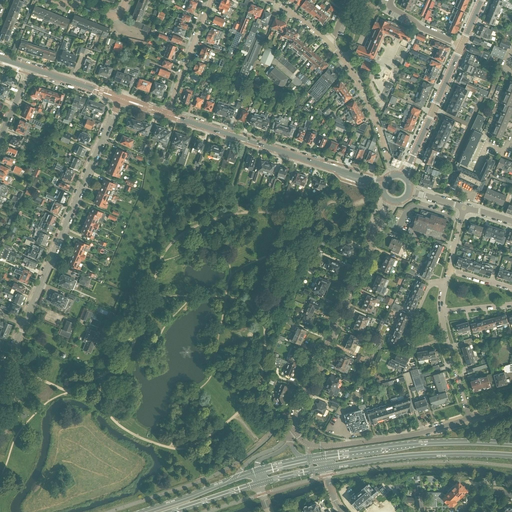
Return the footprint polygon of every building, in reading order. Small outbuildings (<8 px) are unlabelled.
[(185,0),(184,4),(187,5),(195,8),(198,3),(193,1),(194,1),(192,0),(185,0)] [(306,0),(301,7),(306,10),(311,3),(313,1),(310,0),(309,0),(309,2),(306,0)] [(413,12),(415,7),(403,1),(400,7),(413,12)] [(137,4),(136,7),(136,8),(144,11),(147,5),(139,2),(138,4),(137,4)] [(311,3),(306,10),(310,14),(316,7),(315,7),(311,3)] [(456,3),(454,7),(464,11),(466,7),(456,3)] [(220,8),(219,11),(231,16),(232,13),(231,12),(232,9),(230,8),(229,8),(221,4),(219,8),(220,8)] [(236,34),(230,48),(228,55),(233,57),(234,55),(234,54),(235,55),(237,51),(236,51),(249,20),(248,20),(250,16),(253,17),(254,14),(257,7),(251,4),(248,12),(247,15),(248,15),(246,19),(243,18),(240,25),(236,34)] [(316,7),(310,14),(314,17),(323,6),(322,4),(319,7),(317,4),(315,7),(316,7)] [(501,8),(492,4),(490,10),(499,14),(501,8)] [(10,10),(11,10),(10,10),(18,14),(21,8),(13,5),(12,7),(11,7),(10,10)] [(186,9),(185,11),(186,11),(189,13),(189,12),(193,13),(195,8),(187,5),(186,9)] [(35,7),(35,6),(31,15),(37,17),(41,9),(38,8),(39,7),(36,6),(35,7)] [(323,6),(314,17),(319,21),(326,11),(323,9),(325,7),(323,6)] [(326,11),(319,21),(323,24),(324,25),(326,24),(327,22),(326,21),(329,17),(330,15),(328,13),(330,10),(332,12),(335,9),(330,6),(326,11)] [(260,17),(263,9),(257,7),(254,14),(260,17)] [(41,9),(37,17),(43,19),(46,11),(44,10),(44,9),(41,8),(41,9)] [(135,10),(134,13),(134,14),(142,17),(144,11),(136,8),(136,10),(135,10)] [(453,11),(457,12),(456,15),(463,18),(465,13),(454,9),(453,11)] [(8,15),(8,16),(16,19),(18,14),(10,10),(9,13),(9,12),(8,15)] [(499,14),(490,10),(487,16),(496,19),(499,14)] [(47,11),(46,11),(43,19),(49,22),(52,13),(50,12),(47,11)] [(165,13),(160,11),(157,19),(162,21),(165,13)] [(265,12),(261,23),(264,24),(263,26),(266,27),(267,27),(270,20),(269,20),(271,15),(265,12)] [(53,13),(52,13),(49,22),(55,24),(58,15),(55,14),(56,14),(53,13)] [(188,22),(189,22),(190,21),(190,20),(190,19),(191,17),(183,13),(182,16),(178,14),(177,17),(188,22)] [(133,16),(132,19),(132,20),(135,21),(137,22),(140,23),(142,17),(134,14),(133,16)] [(59,16),(58,15),(55,24),(61,26),(64,18),(61,17),(62,16),(59,15),(59,16)] [(71,24),(74,26),(73,27),(75,28),(76,26),(76,27),(80,17),(74,15),(71,24)] [(455,18),(451,16),(450,18),(461,23),(461,22),(463,18),(456,15),(455,18)] [(5,21),(6,21),(6,22),(14,25),(16,19),(8,16),(7,18),(5,21)] [(213,23),(223,27),(225,20),(216,16),(213,23)] [(485,22),(494,25),(496,19),(487,16),(485,22)] [(65,18),(64,18),(61,26),(67,28),(70,20),(67,19),(67,18),(65,17),(65,18)] [(80,17),(76,27),(81,29),(85,19),(80,17)] [(385,33),(402,40),(402,39),(409,42),(408,43),(413,45),(417,36),(405,31),(406,29),(389,22),(384,21),(378,18),(376,22),(375,22),(372,29),(373,29),(365,48),(361,47),(357,54),(363,57),(360,65),(362,65),(360,69),(370,73),(374,65),(370,63),(371,60),(373,61),(385,33)] [(449,20),(453,22),(452,24),(459,28),(461,23),(450,18),(449,20)] [(85,19),(81,29),(86,31),(90,21),(85,19)] [(185,30),(186,29),(187,29),(188,27),(187,26),(187,25),(183,23),(183,22),(176,19),(174,25),(185,30)] [(256,23),(254,23),(251,32),(256,34),(260,24),(259,24),(261,20),(258,19),(256,23)] [(281,22),(275,20),(272,28),(278,30),(278,29),(281,22)] [(90,21),(86,31),(91,32),(95,23),(90,21)] [(3,27),(4,27),(3,28),(11,31),(14,25),(6,22),(5,24),(4,24),(3,27)] [(281,22),(278,29),(278,30),(283,32),(286,24),(281,22)] [(95,23),(91,32),(96,34),(100,25),(95,23)] [(230,28),(229,31),(236,34),(240,25),(235,23),(233,28),(232,28),(231,29),(230,28)] [(459,28),(452,24),(448,31),(454,34),(455,31),(457,32),(459,28)] [(101,36),(105,27),(100,25),(96,34),(101,36)] [(491,30),(480,26),(478,30),(491,35),(493,31),(497,33),(498,30),(492,27),(491,30)] [(106,38),(110,29),(105,27),(101,36),(106,38)] [(174,33),(183,36),(184,34),(184,35),(186,31),(185,30),(177,27),(174,33)] [(1,33),(9,37),(11,31),(3,28),(3,30),(2,30),(1,33)] [(210,31),(208,35),(217,38),(220,40),(223,32),(212,28),(210,31)] [(286,29),(282,37),(287,39),(288,39),(288,38),(291,31),(286,29)] [(486,38),(491,40),(493,36),(491,36),(491,35),(478,30),(476,34),(486,38)] [(288,39),(286,41),(289,44),(291,42),(292,41),(293,41),(294,40),(295,36),(296,37),(298,34),(291,31),(288,38),(288,39)] [(241,52),(245,54),(244,55),(246,56),(248,52),(255,35),(256,34),(251,32),(245,46),(243,46),(241,52)] [(0,39),(7,43),(9,37),(1,33),(0,36),(0,35),(0,39)] [(169,41),(174,42),(180,44),(183,39),(171,34),(172,34),(169,33),(168,37),(159,34),(158,36),(155,35),(154,36),(168,42),(169,41)] [(426,37),(418,34),(416,39),(424,42),(426,37)] [(208,35),(207,40),(209,41),(208,42),(214,45),(213,47),(221,50),(222,47),(218,46),(220,40),(217,38),(208,35)] [(246,56),(238,76),(246,79),(252,66),(253,66),(255,62),(264,38),(255,35),(248,52),(246,56)] [(289,44),(287,46),(292,50),(300,41),(298,39),(296,37),(295,36),(294,40),(293,41),(292,41),(291,42),(289,44)] [(487,45),(491,47),(492,45),(488,43),(487,44),(475,38),(473,43),(479,46),(479,45),(482,47),(483,46),(486,47),(487,45)] [(18,50),(20,51),(23,52),(24,52),(27,43),(28,41),(22,39),(21,41),(18,50)] [(116,41),(114,47),(113,49),(120,52),(121,50),(124,43),(116,40),(116,41)] [(436,47),(439,49),(447,52),(449,47),(432,40),(430,45),(436,47)] [(499,45),(500,46),(499,48),(507,51),(510,43),(505,41),(502,40),(499,45)] [(60,61),(59,62),(62,63),(65,64),(65,65),(70,54),(66,52),(67,50),(64,49),(67,42),(63,41),(60,49),(63,50),(59,61),(60,61)] [(300,41),(292,50),(297,53),(304,45),(300,41)] [(24,52),(26,53),(29,54),(30,54),(33,45),(27,43),(24,52)] [(163,47),(162,49),(166,50),(175,54),(175,51),(176,51),(177,51),(178,49),(177,48),(177,47),(168,44),(166,48),(163,47)] [(30,54),(32,55),(35,56),(35,55),(36,56),(39,47),(33,45),(30,54)] [(304,45),(297,53),(297,54),(297,53),(301,57),(301,58),(309,49),(304,45)] [(36,56),(38,56),(38,57),(41,58),(41,57),(42,58),(45,49),(44,49),(45,47),(42,46),(41,46),(41,47),(40,48),(39,47),(36,56)] [(203,48),(201,51),(210,55),(211,52),(212,53),(213,50),(204,46),(203,48)] [(478,58),(488,62),(491,55),(491,54),(480,50),(472,46),(469,52),(478,55),(479,55),(478,58)] [(494,46),(491,54),(491,55),(503,60),(503,59),(507,51),(499,48),(494,46)] [(276,51),(267,47),(261,62),(270,66),(276,51)] [(439,49),(436,47),(434,52),(445,57),(447,52),(439,49)] [(42,58),(44,58),(44,59),(47,60),(47,59),(48,59),(51,51),(45,49),(42,58)] [(309,49),(301,58),(305,61),(307,59),(308,60),(309,60),(309,61),(315,54),(314,54),(314,53),(313,52),(309,49)] [(166,50),(163,56),(172,60),(172,59),(173,59),(174,59),(175,57),(174,56),(175,54),(166,50)] [(419,60),(427,63),(431,65),(439,68),(441,65),(429,59),(430,58),(412,50),(411,53),(414,55),(413,57),(416,59),(418,54),(421,56),(419,60)] [(48,59),(50,60),(50,61),(53,62),(53,61),(54,61),(56,53),(51,51),(48,59)] [(200,55),(200,57),(203,58),(202,60),(208,63),(212,64),(214,60),(210,58),(209,58),(210,55),(201,51),(200,55)] [(278,61),(282,57),(281,56),(284,53),(282,51),(279,54),(280,55),(276,59),(278,61)] [(434,52),(432,58),(434,59),(443,62),(445,57),(434,52)] [(70,54),(65,65),(68,66),(67,66),(71,68),(72,66),(76,56),(70,54)] [(315,54),(309,61),(312,63),(310,65),(311,66),(310,68),(310,69),(319,58),(315,54)] [(468,54),(466,59),(476,63),(478,58),(477,57),(468,54)] [(319,58),(310,69),(313,71),(314,69),(314,68),(316,66),(318,68),(324,61),(319,58)] [(84,65),(86,66),(84,71),(88,72),(92,61),(86,59),(84,65)] [(100,66),(100,67),(97,75),(103,77),(109,60),(107,59),(104,67),(100,66)] [(466,59),(464,63),(465,63),(474,67),(476,68),(478,64),(476,63),(466,59)] [(111,61),(109,60),(103,77),(109,79),(112,70),(113,67),(109,66),(111,61)] [(160,65),(162,66),(161,66),(170,69),(172,63),(164,60),(163,63),(161,62),(160,65)] [(197,63),(195,66),(204,70),(205,67),(206,68),(207,65),(208,65),(208,63),(202,60),(201,63),(198,61),(197,63)] [(318,68),(315,72),(316,73),(318,72),(321,74),(328,65),(324,61),(318,68)] [(465,63),(463,69),(471,72),(470,74),(476,77),(479,78),(480,79),(492,84),(495,76),(484,71),(476,68),(474,67),(465,63)] [(123,74),(124,74),(120,83),(131,87),(133,82),(134,82),(135,78),(136,79),(137,77),(137,78),(139,74),(138,74),(140,68),(127,64),(123,74)] [(439,68),(431,65),(429,70),(437,74),(439,68)] [(195,70),(194,72),(203,75),(204,73),(205,70),(204,70),(195,66),(194,70),(195,70)] [(284,87),(287,79),(275,68),(269,74),(276,79),(274,83),(284,87)] [(159,72),(158,75),(167,79),(168,76),(169,76),(170,73),(170,72),(162,69),(160,69),(159,72)] [(328,69),(308,93),(313,97),(331,75),(332,76),(334,73),(332,71),(331,71),(328,69)] [(436,77),(437,74),(429,70),(426,69),(424,74),(435,79),(435,78),(436,78),(436,77)] [(460,71),(459,76),(470,80),(472,81),(474,77),(460,71)] [(123,74),(117,72),(114,81),(120,83),(124,74),(123,74)] [(399,78),(410,82),(411,80),(417,83),(419,79),(402,72),(399,78)] [(297,77),(299,79),(301,81),(305,77),(303,75),(302,75),(300,73),(297,77)] [(331,75),(313,97),(318,101),(338,77),(335,74),(334,73),(332,76),(331,75)] [(435,81),(434,80),(435,79),(427,75),(424,74),(422,73),(420,77),(429,81),(428,81),(433,83),(434,82),(435,81)] [(459,76),(456,81),(459,82),(460,82),(465,84),(467,85),(465,89),(470,91),(486,98),(486,97),(487,97),(488,95),(489,93),(488,92),(478,87),(469,83),(470,80),(459,76)] [(5,77),(4,80),(3,82),(11,86),(12,84),(14,80),(10,78),(10,79),(5,77)] [(137,85),(137,88),(142,90),(145,81),(140,79),(139,82),(138,81),(137,85)] [(151,83),(145,81),(142,90),(148,92),(149,89),(150,89),(151,86),(150,86),(151,83)] [(491,135),(496,137),(495,138),(501,140),(511,113),(511,107),(511,105),(511,81),(510,81),(501,103),(504,104),(503,107),(502,107),(491,135)] [(334,87),(332,89),(334,92),(336,90),(338,92),(345,87),(341,82),(334,87)] [(418,83),(417,85),(430,91),(432,86),(424,82),(422,85),(418,83)] [(154,83),(151,92),(157,94),(160,84),(154,83)] [(162,85),(160,84),(157,94),(162,96),(164,90),(166,89),(166,87),(166,85),(162,84),(162,85)] [(9,89),(1,85),(0,87),(0,91),(7,95),(9,91),(8,91),(9,89)] [(417,85),(417,86),(419,87),(418,89),(420,90),(419,93),(427,96),(430,91),(417,85)] [(41,88),(41,87),(38,86),(37,87),(36,89),(34,88),(34,90),(32,90),(31,96),(38,98),(41,88)] [(458,86),(455,91),(456,92),(456,91),(467,97),(470,91),(465,89),(458,86)] [(337,97),(335,100),(336,101),(348,92),(345,87),(338,92),(336,94),(338,96),(337,97)] [(43,100),(46,90),(41,88),(38,98),(43,100)] [(186,103),(186,104),(188,105),(189,104),(189,105),(194,92),(187,89),(184,99),(182,99),(181,101),(183,102),(186,103)] [(46,90),(43,100),(48,102),(52,92),(46,90)] [(201,104),(203,105),(207,95),(208,91),(206,90),(204,93),(205,93),(205,94),(202,93),(201,98),(198,96),(199,94),(195,92),(192,100),(195,101),(194,106),(195,106),(195,107),(196,107),(197,107),(198,107),(200,108),(201,104)] [(456,92),(453,97),(464,101),(465,102),(467,97),(456,91),(456,92)] [(54,103),(57,93),(52,92),(48,102),(54,103)] [(348,92),(336,101),(338,103),(343,99),(345,102),(352,97),(348,92)] [(411,92),(410,95),(412,96),(415,97),(417,98),(425,101),(427,96),(419,93),(418,96),(411,92)] [(54,103),(53,106),(57,108),(57,106),(59,106),(63,95),(57,93),(54,103)] [(206,103),(204,109),(208,110),(208,111),(210,112),(210,111),(211,112),(215,102),(214,101),(212,100),(210,100),(210,101),(207,100),(206,100),(206,99),(209,100),(211,95),(208,94),(207,95),(204,103),(206,103)] [(70,109),(67,108),(64,119),(71,121),(72,117),(73,118),(74,115),(73,115),(75,109),(76,107),(77,108),(80,97),(75,96),(72,106),(70,109)] [(453,96),(451,101),(451,102),(461,107),(462,107),(465,102),(464,101),(453,97),(453,96)] [(77,108),(76,107),(75,109),(79,111),(80,109),(81,109),(82,107),(85,99),(80,97),(77,108)] [(417,98),(415,103),(423,107),(425,101),(417,98)] [(485,99),(482,106),(491,110),(494,103),(485,99)] [(93,110),(92,111),(91,113),(93,114),(97,103),(89,100),(86,109),(90,110),(91,108),(93,109),(93,110)] [(219,101),(218,104),(215,114),(219,115),(220,114),(221,114),(225,103),(219,101)] [(229,105),(225,103),(221,114),(226,116),(230,105),(230,106),(232,101),(230,101),(229,105)] [(347,105),(349,109),(343,112),(345,114),(348,112),(350,111),(358,107),(355,101),(347,105)] [(451,102),(449,107),(459,112),(461,107),(451,102)] [(97,103),(93,114),(92,116),(94,117),(96,112),(101,114),(104,106),(97,103)] [(34,108),(26,105),(24,110),(32,114),(34,108)] [(226,116),(227,116),(227,117),(230,119),(230,118),(232,118),(236,107),(230,106),(230,105),(226,116)] [(408,105),(406,110),(419,116),(421,110),(413,107),(408,105)] [(348,112),(350,115),(346,117),(348,120),(354,116),(361,112),(358,107),(350,111),(348,112)] [(448,107),(446,112),(456,117),(459,112),(449,107),(448,107)] [(240,115),(238,120),(239,120),(239,121),(241,122),(241,121),(244,122),(246,117),(247,118),(249,113),(239,109),(237,114),(240,115)] [(21,116),(29,120),(32,114),(24,110),(21,116)] [(401,113),(401,115),(404,116),(408,118),(416,121),(419,116),(406,110),(405,110),(403,114),(401,113)] [(345,121),(347,124),(355,119),(358,125),(363,122),(361,119),(364,118),(361,112),(354,116),(348,120),(345,121)] [(261,127),(263,128),(263,129),(267,130),(269,121),(270,119),(267,118),(269,114),(265,113),(265,115),(261,127)] [(250,124),(252,124),(251,125),(256,127),(256,126),(259,115),(255,114),(254,116),(252,116),(250,124)] [(261,115),(259,115),(256,126),(261,127),(265,115),(261,114),(261,115)] [(478,115),(457,159),(459,160),(458,163),(461,164),(468,167),(483,134),(481,133),(482,129),(480,128),(485,118),(478,115)] [(274,125),(273,129),(274,131),(276,132),(277,129),(278,129),(280,123),(281,120),(282,117),(280,116),(279,118),(278,119),(275,118),(274,121),(273,123),(274,125)] [(404,116),(402,121),(403,122),(405,123),(414,127),(416,121),(408,118),(404,116)] [(445,116),(443,122),(443,123),(454,127),(456,122),(445,116)] [(278,129),(277,129),(276,132),(282,134),(285,126),(285,125),(288,119),(287,119),(288,117),(285,117),(284,120),(284,121),(281,120),(280,123),(278,129)] [(33,124),(41,128),(41,127),(42,128),(44,124),(31,119),(31,120),(30,119),(29,122),(34,124),(33,124)] [(127,126),(132,127),(131,128),(140,131),(143,123),(130,119),(129,122),(128,122),(127,126)] [(94,123),(87,120),(84,127),(90,130),(91,129),(92,130),(93,129),(94,127),(93,126),(94,123)] [(299,140),(302,141),(307,130),(308,131),(312,122),(307,120),(305,124),(305,125),(304,129),(300,127),(295,138),(296,139),(296,140),(298,141),(299,140)] [(18,126),(25,129),(26,129),(28,131),(29,130),(30,127),(28,126),(29,125),(28,124),(28,123),(26,122),(25,123),(20,121),(19,123),(18,123),(17,125),(18,125),(18,126)] [(288,132),(289,132),(288,136),(291,137),(292,136),(294,131),(295,131),(296,128),(296,126),(293,124),(294,121),(292,121),(290,126),(288,132)] [(389,125),(381,121),(384,128),(387,130),(394,133),(394,134),(398,135),(396,138),(399,139),(407,142),(409,136),(402,133),(399,132),(400,129),(390,125),(389,125)] [(143,123),(140,131),(140,132),(147,134),(150,125),(143,122),(143,123)] [(347,130),(348,127),(336,122),(335,125),(347,130)] [(359,129),(365,131),(368,125),(364,123),(360,125),(359,129)] [(391,123),(390,125),(400,129),(407,132),(408,131),(411,132),(414,127),(405,123),(404,128),(400,126),(400,127),(397,126),(391,123)] [(443,123),(441,128),(451,132),(454,127),(443,123)] [(16,129),(15,132),(26,136),(28,131),(26,129),(25,129),(18,126),(17,127),(17,126),(15,129),(16,129)] [(153,137),(154,138),(153,140),(158,142),(159,139),(160,140),(163,130),(163,128),(156,126),(153,137)] [(441,128),(439,133),(449,137),(451,132),(441,128)] [(168,139),(170,132),(167,131),(167,130),(164,129),(163,130),(160,140),(159,143),(162,144),(161,145),(166,147),(169,139),(168,139)] [(88,142),(88,141),(89,141),(90,139),(90,138),(89,138),(90,137),(89,137),(90,135),(89,134),(83,131),(82,132),(81,132),(81,133),(80,133),(78,138),(77,140),(86,144),(87,142),(88,142)] [(313,133),(309,132),(305,141),(312,144),(314,138),(315,138),(317,133),(314,132),(313,133)] [(438,132),(436,137),(436,138),(447,143),(449,137),(439,133),(438,132)] [(174,148),(178,149),(178,148),(176,147),(177,146),(179,146),(183,135),(179,133),(178,134),(176,133),(171,148),(174,149),(174,148)] [(394,136),(385,133),(387,137),(388,141),(397,145),(404,148),(405,147),(407,142),(399,139),(396,138),(394,136)] [(317,141),(318,142),(317,145),(324,148),(328,138),(320,134),(317,141)] [(178,163),(181,164),(180,167),(182,168),(188,149),(185,148),(189,138),(186,137),(187,136),(183,135),(179,146),(181,147),(180,151),(182,152),(181,157),(180,157),(178,163)] [(369,153),(366,161),(369,162),(369,163),(372,164),(372,163),(373,163),(375,158),(377,159),(378,156),(376,155),(376,154),(372,152),(376,143),(375,143),(376,140),(375,137),(374,136),(371,143),(368,151),(367,152),(369,153)] [(10,144),(18,147),(16,150),(20,151),(21,148),(18,147),(19,144),(23,145),(24,141),(30,144),(31,141),(29,140),(23,137),(22,140),(18,138),(17,138),(16,138),(16,139),(12,137),(10,144)] [(134,141),(123,137),(120,143),(130,147),(132,143),(133,144),(134,141)] [(343,141),(338,152),(344,155),(345,152),(347,153),(349,148),(350,148),(351,145),(354,139),(350,137),(348,143),(343,141)] [(434,143),(444,148),(447,143),(436,138),(434,143)] [(202,142),(195,140),(192,150),(199,152),(199,150),(201,150),(202,145),(201,145),(202,142)] [(328,148),(332,150),(332,151),(335,152),(335,151),(336,152),(339,144),(331,141),(329,144),(328,148)] [(397,145),(388,141),(391,150),(394,158),(396,157),(397,159),(398,160),(401,159),(405,149),(404,148),(397,145)] [(431,148),(440,153),(442,153),(444,148),(434,143),(433,142),(431,148)] [(207,152),(206,151),(204,158),(207,159),(208,154),(210,154),(209,156),(213,157),(216,145),(213,144),(213,145),(210,144),(209,145),(207,152)] [(86,149),(79,146),(77,145),(75,149),(77,150),(76,154),(83,157),(83,156),(84,157),(85,154),(84,154),(86,149)] [(220,147),(216,145),(213,157),(216,158),(217,157),(220,158),(221,156),(223,149),(223,148),(220,147)] [(347,153),(346,155),(352,158),(354,154),(355,154),(357,147),(351,145),(350,148),(349,148),(347,153)] [(358,149),(354,157),(361,160),(365,151),(364,151),(365,149),(366,148),(360,145),(358,149)] [(8,147),(6,153),(17,158),(20,151),(16,150),(16,151),(8,147)] [(429,147),(427,152),(428,154),(438,159),(438,158),(440,153),(431,148),(429,147)] [(129,154),(117,149),(115,155),(124,159),(125,156),(128,157),(129,154)] [(229,162),(230,163),(232,164),(233,164),(234,164),(234,163),(237,153),(233,152),(233,151),(229,150),(226,160),(223,159),(221,167),(225,169),(228,161),(229,161),(229,162)] [(440,153),(438,158),(450,163),(453,158),(442,153),(440,153)] [(422,161),(434,167),(437,161),(434,160),(435,158),(426,154),(422,161)] [(124,159),(115,155),(113,161),(127,167),(128,165),(122,163),(124,159)] [(10,165),(13,159),(5,156),(2,162),(10,165)] [(68,159),(66,157),(65,159),(67,160),(79,166),(81,161),(74,158),(74,157),(70,156),(68,159)] [(245,167),(250,168),(249,170),(252,171),(254,166),(253,166),(255,159),(249,157),(245,167)] [(473,189),(479,191),(480,189),(481,190),(486,180),(485,179),(490,168),(492,168),(495,162),(487,158),(487,159),(486,159),(478,176),(459,167),(460,165),(461,164),(458,163),(458,164),(455,170),(456,171),(453,176),(450,184),(451,184),(451,186),(455,188),(458,180),(474,187),(473,189)] [(500,158),(497,166),(502,169),(506,160),(502,159),(500,158)] [(66,163),(71,164),(70,167),(77,170),(79,166),(67,160),(66,163)] [(502,169),(501,171),(507,173),(507,171),(511,162),(509,162),(509,161),(507,160),(507,161),(506,160),(502,169)] [(121,165),(124,166),(123,168),(129,170),(130,169),(127,167),(113,161),(110,167),(119,170),(121,165)] [(264,162),(262,161),(259,171),(265,173),(268,163),(265,161),(264,162)] [(73,177),(74,176),(75,175),(74,174),(75,172),(66,168),(66,167),(57,163),(54,169),(63,173),(64,173),(73,177)] [(272,164),(268,163),(265,173),(272,175),(275,165),(272,164)] [(9,169),(0,165),(0,172),(7,175),(9,169)] [(445,168),(444,171),(446,172),(445,174),(450,175),(451,174),(454,167),(449,165),(447,169),(445,168)] [(119,170),(110,167),(108,173),(119,177),(120,175),(121,176),(123,172),(119,170)] [(277,177),(285,179),(288,170),(281,167),(277,177)] [(292,181),(293,181),(293,182),(296,183),(296,182),(298,183),(301,175),(301,174),(299,173),(299,172),(296,171),(296,172),(295,172),(294,174),(293,174),(292,176),(293,176),(292,179),(293,179),(292,181)] [(71,183),(72,180),(73,180),(73,179),(73,178),(73,177),(64,173),(63,173),(60,178),(71,183)] [(298,183),(300,184),(300,185),(305,187),(306,184),(305,184),(307,177),(301,175),(298,183)] [(315,185),(316,185),(316,188),(320,189),(321,186),(324,187),(326,183),(323,182),(324,180),(319,179),(313,177),(312,181),(316,182),(315,185)] [(431,177),(430,179),(427,188),(431,190),(435,178),(431,177)] [(127,183),(126,185),(132,187),(134,182),(126,179),(125,183),(127,183)] [(60,181),(58,187),(66,190),(67,191),(68,191),(69,189),(69,188),(69,187),(68,187),(69,185),(61,181),(59,180),(56,186),(57,186),(59,181),(60,181)] [(112,183),(105,180),(102,186),(115,191),(118,184),(113,182),(112,183)] [(54,201),(55,202),(56,200),(64,203),(66,198),(68,194),(65,193),(66,190),(58,187),(57,186),(56,186),(54,185),(53,188),(58,190),(56,195),(58,196),(57,198),(47,194),(45,197),(50,199),(54,201)] [(115,191),(102,186),(100,192),(116,198),(117,197),(113,195),(114,191),(115,192),(115,191)] [(487,189),(484,196),(483,198),(488,200),(492,191),(487,189)] [(497,193),(492,191),(488,200),(490,201),(490,199),(493,201),(497,193)] [(100,192),(98,196),(97,197),(106,201),(108,196),(111,197),(110,199),(114,200),(114,199),(117,201),(117,200),(116,199),(116,198),(100,192)] [(506,196),(501,194),(497,204),(502,206),(506,196)] [(301,195),(300,197),(298,196),(295,205),(297,205),(297,206),(300,207),(304,196),(301,195)] [(106,201),(97,197),(95,203),(106,208),(107,205),(105,204),(106,201)] [(49,205),(52,206),(60,210),(62,207),(61,206),(62,205),(55,202),(54,201),(50,199),(48,201),(51,203),(49,205)] [(57,215),(58,213),(59,212),(60,210),(52,206),(50,209),(49,211),(50,211),(57,215)] [(13,208),(10,207),(9,209),(12,211),(11,214),(15,215),(17,210),(13,208)] [(88,216),(97,220),(102,222),(106,214),(92,209),(90,213),(88,216)] [(42,217),(41,220),(52,226),(53,226),(54,225),(55,223),(54,222),(56,218),(46,213),(45,212),(43,216),(42,217)] [(431,214),(423,212),(422,215),(417,214),(413,226),(411,225),(409,234),(418,237),(419,235),(428,237),(429,234),(436,236),(435,237),(440,239),(442,232),(443,232),(447,219),(431,214)] [(97,220),(88,216),(85,222),(98,228),(99,225),(96,224),(97,220)] [(35,224),(34,227),(36,228),(35,228),(43,231),(44,229),(50,231),(51,231),(53,228),(52,228),(52,226),(41,220),(38,226),(35,224)] [(83,228),(92,232),(95,233),(97,230),(98,228),(85,222),(83,228)] [(471,224),(468,232),(474,234),(475,234),(477,226),(471,224)] [(494,228),(491,227),(492,226),(488,225),(485,237),(490,238),(494,228)] [(483,228),(477,226),(475,234),(474,234),(474,236),(480,238),(483,228)] [(494,227),(494,228),(490,238),(496,240),(499,229),(497,229),(497,228),(494,227)] [(34,234),(34,235),(46,241),(48,236),(42,233),(43,231),(35,228),(34,230),(35,231),(34,234)] [(82,234),(93,239),(95,233),(92,232),(83,228),(81,231),(83,232),(82,234)] [(499,229),(496,240),(495,242),(504,244),(506,238),(503,237),(505,230),(502,229),(502,230),(499,229)] [(36,242),(44,245),(45,245),(47,242),(46,242),(46,241),(34,235),(33,237),(37,239),(36,242)] [(401,242),(393,238),(389,247),(399,252),(402,245),(406,247),(409,241),(402,238),(401,242)] [(32,246),(30,250),(32,250),(40,254),(41,254),(42,251),(43,249),(33,244),(34,243),(26,239),(24,243),(32,246)] [(432,242),(434,243),(432,248),(441,252),(443,246),(442,246),(443,243),(433,239),(432,242)] [(339,252),(344,255),(344,254),(350,256),(350,255),(351,256),(352,252),(351,252),(353,248),(350,247),(352,242),(347,240),(346,243),(344,242),(343,244),(341,243),(339,248),(341,248),(339,252)] [(77,243),(75,247),(84,251),(87,252),(90,246),(79,241),(78,244),(77,243)] [(0,250),(0,257),(10,261),(12,256),(26,262),(25,265),(30,267),(30,266),(34,268),(36,263),(24,258),(25,257),(23,256),(21,255),(21,256),(13,253),(14,252),(4,248),(2,247),(0,250)] [(84,251),(75,247),(73,253),(85,258),(86,256),(83,254),(84,251)] [(433,251),(431,255),(438,258),(441,252),(432,248),(431,251),(433,251)] [(25,252),(24,255),(27,256),(32,258),(38,260),(39,257),(38,257),(40,254),(32,250),(30,250),(29,249),(27,252),(25,252)] [(317,249),(314,257),(320,259),(324,252),(317,249)] [(85,258),(73,253),(70,259),(80,263),(81,260),(84,261),(85,258)] [(395,259),(386,255),(383,262),(392,266),(395,259)] [(428,258),(427,260),(436,263),(438,258),(431,255),(430,258),(428,258)] [(459,258),(458,258),(456,265),(462,267),(465,258),(463,258),(462,259),(459,258)] [(467,259),(465,258),(462,267),(468,269),(470,261),(467,260),(467,259)] [(69,262),(69,263),(69,265),(80,270),(82,267),(78,266),(80,263),(70,259),(69,262)] [(327,269),(332,272),(332,271),(338,273),(338,272),(339,273),(341,269),(340,268),(341,266),(327,259),(325,263),(329,265),(327,269)] [(426,265),(426,266),(433,269),(436,263),(427,260),(426,262),(428,262),(426,265)] [(474,262),(470,261),(468,269),(473,271),(476,262),(474,261),(474,262)] [(381,269),(389,273),(392,266),(383,262),(381,269)] [(476,262),(473,271),(479,273),(482,265),(478,264),(479,263),(476,262)] [(482,265),(479,273),(485,274),(488,264),(487,263),(486,264),(482,263),(482,265)] [(421,269),(423,270),(431,274),(433,269),(426,266),(426,265),(424,264),(421,269)] [(497,266),(488,264),(485,274),(491,276),(491,274),(494,275),(497,266)] [(11,267),(10,270),(14,272),(14,271),(29,278),(30,276),(31,275),(32,274),(31,273),(31,272),(23,269),(22,271),(19,270),(19,271),(11,267)] [(503,271),(500,269),(497,277),(503,279),(506,270),(504,269),(503,271)] [(422,273),(423,273),(421,277),(429,280),(431,274),(423,270),(422,273)] [(508,271),(506,270),(503,279),(509,280),(511,273),(508,272),(508,271)] [(14,271),(14,272),(13,274),(17,276),(16,276),(19,278),(18,280),(27,284),(27,283),(28,283),(29,281),(28,280),(29,278),(14,271)] [(63,275),(62,276),(61,276),(60,280),(61,280),(59,284),(73,290),(77,281),(63,275)] [(82,276),(80,280),(79,279),(79,281),(79,284),(84,286),(85,283),(88,285),(90,280),(82,276)] [(375,281),(375,283),(384,286),(387,280),(378,276),(377,279),(376,278),(375,281)] [(316,283),(326,288),(327,289),(330,282),(320,278),(319,280),(317,280),(316,283)] [(417,283),(416,286),(423,290),(425,284),(417,280),(416,282),(417,283)] [(14,282),(11,288),(23,293),(23,292),(24,292),(25,291),(24,290),(24,289),(25,287),(14,282)] [(313,290),(319,293),(318,295),(322,297),(326,288),(316,283),(314,287),(313,286),(312,289),(313,290)] [(372,289),(381,293),(384,286),(375,283),(372,289)] [(411,291),(410,291),(413,292),(420,295),(423,290),(416,286),(416,287),(414,286),(411,291)] [(413,292),(410,291),(408,296),(418,300),(420,295),(413,292)] [(15,295),(9,293),(9,295),(22,301),(24,296),(16,293),(15,295)] [(67,299),(55,294),(55,295),(53,294),(52,298),(53,299),(51,303),(65,309),(69,299),(69,298),(74,301),(75,297),(68,294),(67,297),(67,298),(67,299)] [(8,297),(13,299),(12,302),(20,305),(22,301),(9,295),(8,297)] [(377,299),(367,295),(364,301),(373,306),(375,303),(378,304),(379,303),(380,300),(377,299)] [(408,296),(406,302),(415,306),(418,300),(408,296)] [(321,304),(316,302),(317,300),(310,297),(309,300),(311,301),(309,306),(308,305),(306,310),(313,313),(315,309),(318,310),(321,304)] [(375,311),(373,310),(374,307),(373,306),(364,301),(361,308),(371,312),(370,313),(374,315),(376,312),(375,311)] [(405,304),(407,305),(406,308),(413,311),(415,306),(406,302),(405,304)] [(9,309),(1,305),(0,307),(16,314),(18,311),(10,307),(9,309)] [(80,319),(86,321),(87,317),(90,318),(92,313),(84,309),(80,319)] [(302,315),(299,320),(311,326),(313,320),(310,319),(313,313),(306,310),(303,316),(302,315)] [(397,318),(400,319),(407,322),(409,317),(401,313),(400,315),(399,314),(397,318)] [(368,319),(359,315),(356,322),(365,326),(368,319)] [(503,327),(503,325),(500,316),(494,318),(497,326),(497,327),(498,328),(503,327)] [(399,321),(397,324),(397,325),(404,328),(407,322),(400,319),(397,318),(397,320),(399,321)] [(497,327),(497,326),(494,318),(488,320),(491,329),(494,328),(497,327)] [(483,321),(485,329),(485,330),(485,331),(491,329),(488,320),(486,320),(483,321)] [(0,327),(2,328),(0,330),(8,334),(12,325),(2,321),(0,324),(0,326),(1,326),(0,327)] [(60,335),(69,338),(74,324),(65,321),(60,335)] [(353,328),(363,332),(365,326),(356,322),(353,328)] [(462,324),(457,325),(457,328),(457,329),(457,330),(458,330),(459,333),(462,332),(463,334),(465,333),(467,332),(467,331),(470,330),(468,322),(462,324)] [(477,323),(471,325),(474,335),(480,333),(479,332),(480,332),(477,323)] [(396,327),(395,330),(402,333),(404,328),(397,325),(397,324),(395,324),(395,326),(396,327)] [(306,331),(297,327),(294,334),(303,338),(306,331)] [(394,333),(392,335),(392,336),(400,339),(402,333),(395,330),(391,328),(390,331),(394,333)] [(0,335),(6,338),(8,334),(0,330),(0,335)] [(83,341),(86,343),(83,350),(90,353),(93,345),(95,346),(98,337),(97,336),(98,333),(91,331),(90,334),(87,332),(83,341)] [(291,341),(300,345),(303,338),(294,334),(291,341)] [(389,336),(392,337),(390,341),(397,344),(400,339),(392,336),(392,335),(390,334),(389,336)] [(363,340),(351,335),(348,341),(357,345),(358,342),(361,343),(362,343),(363,340)] [(345,348),(354,352),(357,345),(348,341),(345,348)] [(465,344),(466,347),(463,348),(464,354),(473,351),(472,349),(471,349),(470,345),(472,345),(471,342),(465,344)] [(288,362),(289,362),(296,366),(298,367),(299,364),(300,365),(301,362),(300,362),(301,360),(297,358),(300,352),(292,349),(290,353),(292,354),(288,362)] [(474,355),(473,351),(464,354),(466,359),(475,357),(474,355)] [(394,360),(392,359),(389,364),(392,366),(393,363),(399,365),(403,355),(402,355),(403,355),(398,353),(394,360)] [(354,360),(341,354),(338,361),(347,365),(349,361),(353,363),(354,360)] [(399,365),(404,368),(403,370),(406,372),(408,366),(405,365),(408,358),(408,357),(404,355),(404,356),(403,355),(399,365)] [(475,357),(466,359),(468,365),(475,363),(475,361),(478,360),(477,356),(475,357)] [(278,358),(273,357),(271,364),(281,366),(284,360),(278,358)] [(335,367),(345,372),(347,373),(351,366),(347,365),(338,361),(335,367)] [(284,373),(286,374),(285,377),(289,379),(290,376),(292,377),(296,366),(289,362),(284,373)] [(504,372),(494,375),(497,387),(507,384),(511,383),(510,378),(506,379),(504,372)] [(448,390),(448,389),(442,373),(433,376),(439,392),(443,391),(444,393),(446,392),(448,390)] [(487,375),(487,376),(479,379),(482,388),(486,386),(486,387),(491,386),(489,382),(494,381),(491,374),(487,375)] [(327,382),(328,382),(327,383),(338,388),(340,383),(338,383),(340,379),(331,375),(329,379),(328,379),(327,382)] [(482,388),(479,379),(471,381),(474,391),(478,390),(478,389),(482,388)] [(329,392),(328,393),(329,394),(331,395),(333,395),(335,390),(337,391),(338,388),(327,383),(325,389),(329,391),(328,392),(329,392)] [(279,388),(280,389),(276,397),(279,405),(285,402),(283,398),(286,391),(287,391),(288,387),(281,384),(279,388)] [(439,392),(440,394),(437,395),(440,404),(444,402),(445,403),(449,402),(446,392),(444,393),(443,391),(439,392)] [(412,411),(414,410),(409,394),(406,395),(408,398),(404,399),(408,411),(408,412),(409,413),(410,413),(411,413),(412,412),(412,411)] [(440,404),(437,395),(429,397),(433,407),(437,406),(436,405),(440,404)] [(401,396),(396,398),(402,413),(402,415),(406,414),(405,412),(408,411),(404,399),(402,400),(401,396)] [(400,415),(400,414),(402,413),(396,398),(390,399),(392,403),(396,417),(397,417),(398,417),(399,417),(399,416),(400,416),(400,415)] [(429,409),(425,398),(420,399),(424,410),(429,409)] [(415,401),(418,412),(424,410),(420,399),(415,401)] [(313,409),(319,412),(317,415),(321,416),(323,414),(326,407),(327,404),(320,401),(319,404),(316,403),(315,405),(313,408),(314,408),(313,409)] [(385,405),(389,417),(391,416),(392,418),(396,417),(392,403),(387,405),(387,404),(385,405)] [(344,415),(348,427),(351,426),(353,433),(369,428),(368,424),(371,423),(367,411),(366,408),(365,405),(359,406),(360,410),(344,415)] [(389,418),(389,417),(385,405),(381,407),(381,406),(379,407),(383,419),(385,418),(385,419),(385,420),(386,420),(387,420),(388,420),(389,420),(389,419),(389,418)] [(373,409),(370,410),(369,407),(366,408),(367,411),(371,423),(373,423),(373,424),(374,424),(375,425),(375,424),(376,424),(377,423),(377,422),(377,421),(373,409)] [(373,409),(377,421),(379,420),(379,422),(383,421),(383,419),(379,407),(375,409),(375,408),(373,409)] [(451,489),(460,498),(461,498),(468,491),(459,482),(451,489)] [(360,493),(367,502),(366,502),(367,503),(372,499),(371,498),(379,492),(378,491),(379,491),(383,496),(388,492),(383,485),(378,489),(376,486),(373,489),(372,488),(369,484),(367,486),(367,485),(363,489),(363,490),(360,493)] [(423,506),(420,485),(417,486),(418,492),(416,492),(415,494),(415,498),(406,497),(405,502),(414,503),(415,504),(416,504),(417,507),(423,506)] [(445,490),(448,492),(445,495),(444,494),(443,495),(441,492),(427,492),(427,507),(437,507),(437,498),(443,498),(443,499),(450,506),(452,505),(453,506),(457,502),(457,501),(460,498),(451,489),(448,486),(445,490)] [(351,501),(354,505),(358,510),(363,506),(362,506),(366,502),(367,502),(360,493),(356,496),(355,495),(353,497),(354,498),(351,501)]
